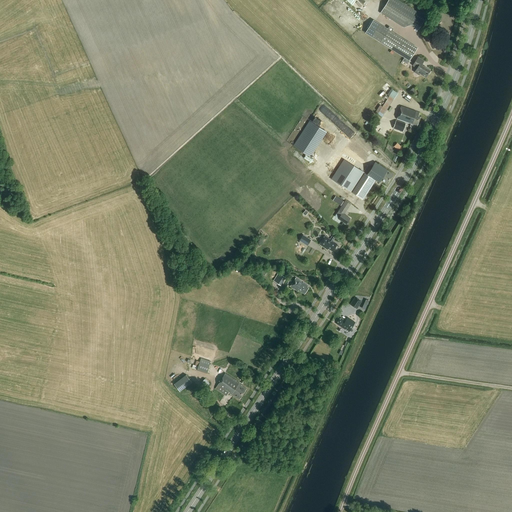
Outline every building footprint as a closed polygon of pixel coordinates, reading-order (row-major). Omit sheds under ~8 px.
[(419,29),(426,18),(397,0),(388,0),(381,13),(404,27),(411,24),(419,29)] [(410,60),(418,48),(379,24),(371,36),(410,60)] [(429,74),(430,72),(430,71),(430,70),(422,65),(424,61),(418,57),(413,65),(417,68),(415,72),(419,75),(420,74),(426,77),(428,74),(429,74)] [(375,113),(382,118),(398,94),(391,89),(387,95),(389,96),(379,112),(377,110),(375,113)] [(411,129),(413,125),(417,127),(420,117),(419,117),(420,113),(402,106),(397,119),(411,124),(409,128),(411,129)] [(325,115),(333,123),(339,118),(331,109),(325,115)] [(311,157),(327,132),(309,120),(293,146),(311,157)] [(396,120),(393,128),(402,132),(405,123),(396,120)] [(365,173),(359,169),(344,159),(332,179),(353,192),(364,199),(376,180),(380,182),(381,181),(387,184),(394,174),(376,162),(367,177),(364,175),(365,173)] [(338,212),(341,214),(338,219),(347,224),(351,218),(344,214),(351,204),(345,201),(338,212)] [(311,240),(303,235),(299,240),(300,241),(299,242),(306,246),(306,245),(307,245),(311,240)] [(333,251),(338,244),(332,241),(335,237),(332,235),(330,239),(325,236),(319,245),(326,249),(326,247),(333,251)] [(281,274),(279,272),(274,280),(281,285),(286,277),(285,276),(286,275),(282,272),(281,274)] [(308,288),(309,286),(296,278),(291,287),(296,290),(297,289),(305,294),(308,288)] [(355,297),(350,304),(357,309),(362,301),(355,297)] [(349,332),(355,323),(347,318),(345,321),(341,318),(337,324),(349,332)] [(207,373),(211,361),(201,358),(200,361),(196,360),(194,369),(207,373)] [(239,400),(247,389),(242,386),(242,385),(239,384),(240,383),(226,374),(216,388),(228,396),(229,393),(239,400)] [(186,375),(174,384),(180,391),(192,382),(186,375)] [(210,383),(205,378),(201,382),(206,387),(210,383)]
